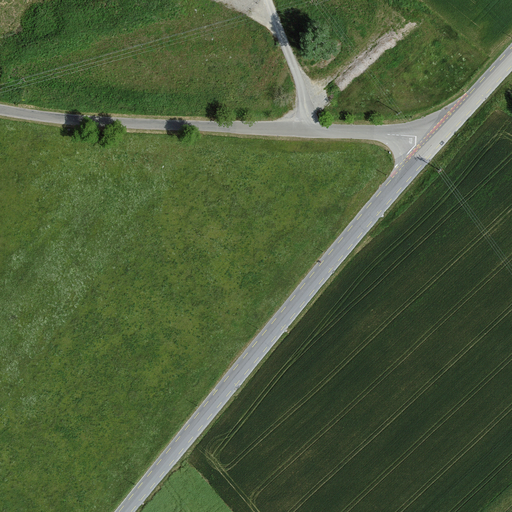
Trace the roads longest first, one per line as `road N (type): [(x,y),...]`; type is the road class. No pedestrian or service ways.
road 1 (tertiary): [(436,139),(125,511)]
road 2 (unclassified): [(0,109),(436,139)]
road 3 (track): [(309,131),(307,101),(269,0)]
